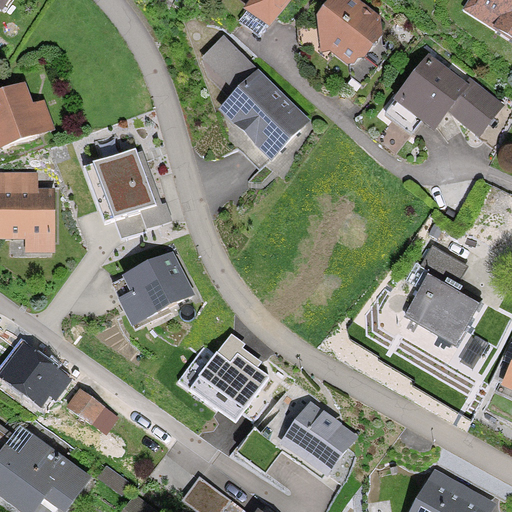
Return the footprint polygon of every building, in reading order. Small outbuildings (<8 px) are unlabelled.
[(287,0),(255,0),(248,11),(268,26),(287,0)] [(332,45),(333,53),(351,67),(367,48),(376,47),(374,32),(378,26),(343,0),(342,0),(320,29),(321,37),(332,45)] [(511,0),(484,0),(479,9),(500,22),(494,31),(511,42),(511,0)] [(466,85),(461,91),(427,64),(398,102),(396,101),(384,117),(410,137),(421,121),(432,130),(445,113),(477,137),(498,109),(466,85)] [(252,144),(270,161),(298,132),(287,121),(293,115),(255,78),(227,107),(258,137),(252,144)] [(21,92),(0,99),(0,148),(37,135),(21,92)] [(135,150),(90,169),(118,232),(161,214),(135,150)] [(28,178),(18,178),(18,189),(28,189),(28,178)] [(50,197),(0,197),(0,238),(50,239),(50,197)] [(404,318),(454,347),(479,303),(446,283),(457,265),(431,250),(419,269),(414,266),(404,284),(419,293),(404,318)] [(150,319),(199,289),(177,252),(125,281),(150,319)] [(243,344),(231,335),(215,356),(205,349),(182,380),(235,419),(267,376),(256,367),(260,362),(240,348),(243,344)] [(65,385),(65,384),(23,354),(2,382),(37,407),(45,395),(53,400),(63,387),(65,389),(67,386),(65,385)] [(511,365),(501,388),(511,393),(511,365)] [(93,430),(105,412),(78,394),(66,411),(89,427),(93,430)] [(275,452),(320,484),(350,443),(304,411),(275,452)] [(12,444),(0,435),(0,494),(23,511),(64,511),(86,482),(39,448),(26,466),(7,452),(12,444)] [(492,511),(493,511),(432,479),(414,511),(492,511)] [(145,511),(132,502),(123,511),(145,511)] [(241,511),(229,503),(222,511),(241,511)]
